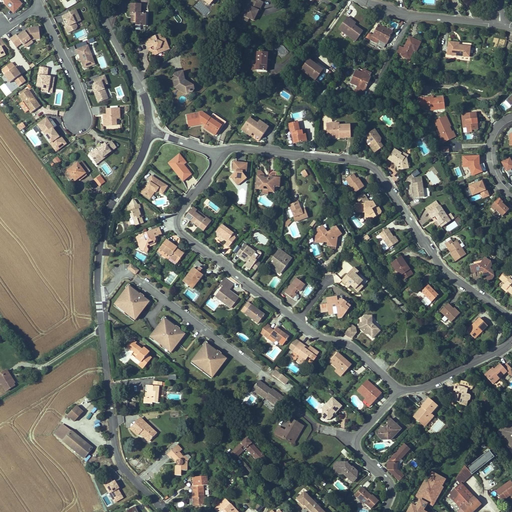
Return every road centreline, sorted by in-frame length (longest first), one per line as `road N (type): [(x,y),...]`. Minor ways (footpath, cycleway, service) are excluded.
road 1 (residential): [(166,511),(116,450),(97,270),(105,220),(148,130)]
road 2 (residential): [(216,152),(231,146),(375,168),(443,269),(511,319)]
road 3 (residential): [(216,152),(180,209),(181,231),(399,389)]
road 4 (residential): [(506,23),(399,12),(366,0)]
road 5 (residential): [(148,130),(146,102),(98,0)]
road 6 (residential): [(37,4),(81,98),(78,119)]
road 7 (residential): [(511,337),(468,365),(399,389)]
